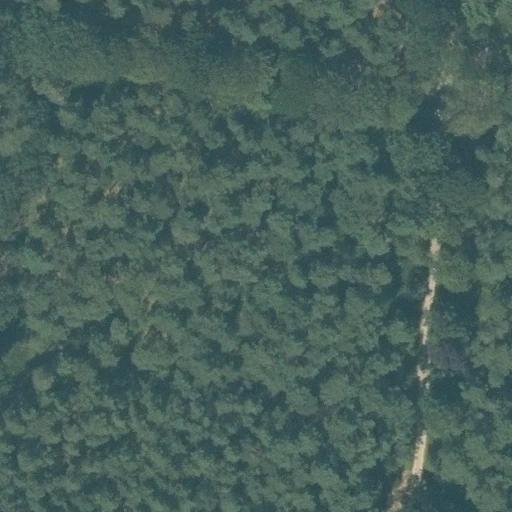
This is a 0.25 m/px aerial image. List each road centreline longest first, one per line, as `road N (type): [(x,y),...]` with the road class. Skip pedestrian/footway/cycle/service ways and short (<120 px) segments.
road 1 (track): [(0,5),(444,83)]
road 2 (track): [(460,113),(405,511)]
